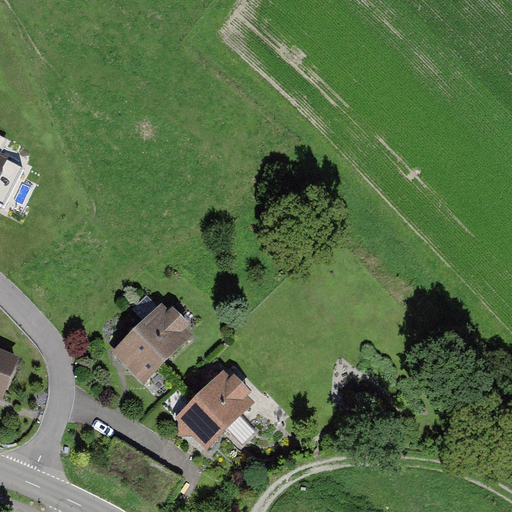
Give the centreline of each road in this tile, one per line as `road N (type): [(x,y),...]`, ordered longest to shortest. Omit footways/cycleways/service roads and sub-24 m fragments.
road 1 (track): [(511,498),(412,461),(359,463),(306,475),(260,511)]
road 2 (residential): [(30,483),(65,398),(64,375),(57,348),(0,289)]
